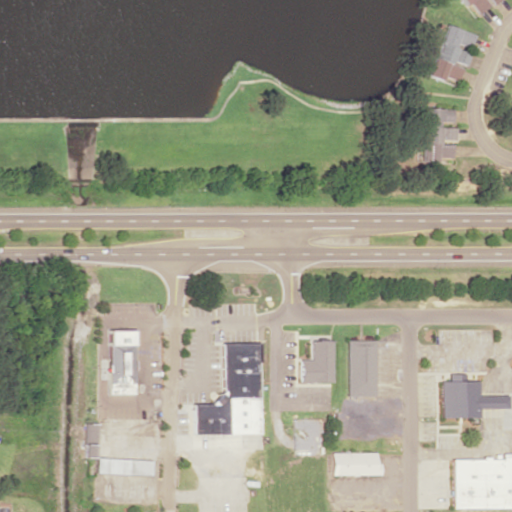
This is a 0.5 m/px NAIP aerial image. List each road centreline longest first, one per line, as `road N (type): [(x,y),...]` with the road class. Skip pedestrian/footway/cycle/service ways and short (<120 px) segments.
road 1 (primary): [(511,221),(90,220)]
road 2 (primary): [(90,253),(511,253)]
road 3 (residential): [(289,221),(289,310),(298,321),(511,324)]
road 4 (residential): [(173,254),(162,511)]
road 5 (residential): [(407,323),(408,511)]
road 6 (residential): [(511,164),(494,155),(480,126),(480,74),(511,21)]
